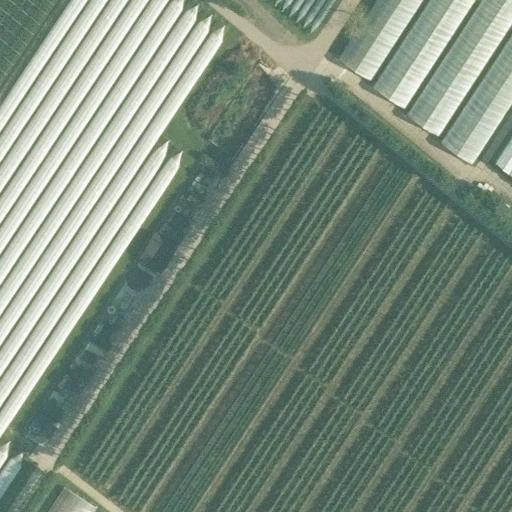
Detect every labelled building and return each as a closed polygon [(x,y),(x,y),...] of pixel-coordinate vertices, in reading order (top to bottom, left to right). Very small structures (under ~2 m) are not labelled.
[(428,0),(374,89),(405,108),(471,0),(428,0)] [(403,39),(424,0),(383,0),(375,15),(378,17),(375,24),(403,39)] [(511,0),(479,0),(409,116),(440,136),(511,18),(511,0)] [(511,30),(444,145),(476,165),(511,105),(511,30)] [(511,136),(496,162),(511,174),(511,136)] [(61,486),(45,511),(86,511),(91,504),(61,486)]
